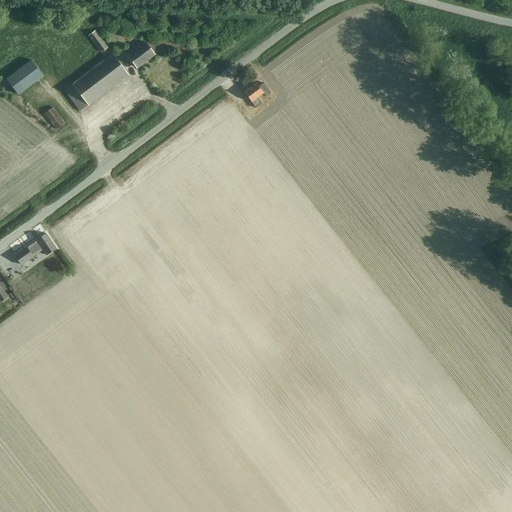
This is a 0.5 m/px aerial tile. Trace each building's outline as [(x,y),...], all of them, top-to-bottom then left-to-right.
[(96,32),(89,37),(100,51),(107,46),(96,32)] [(134,49),(127,55),(137,68),(154,55),(144,42),(139,45),(137,43),(132,47),(134,49)] [(80,110),(127,75),(111,54),(64,89),(80,110)] [(18,94),(43,75),(32,59),(7,78),(18,94)] [(148,88),(141,73),(128,80),(136,94),(148,88)] [(258,86),(256,83),(244,92),(255,108),(262,103),(258,99),(264,95),(266,97),(271,94),(263,83),(258,86)] [(53,107),(45,113),(56,129),(64,123),(53,107)] [(56,247),(46,234),(9,259),(17,271),(26,265),(24,262),(42,249),(46,254),(56,247)]
